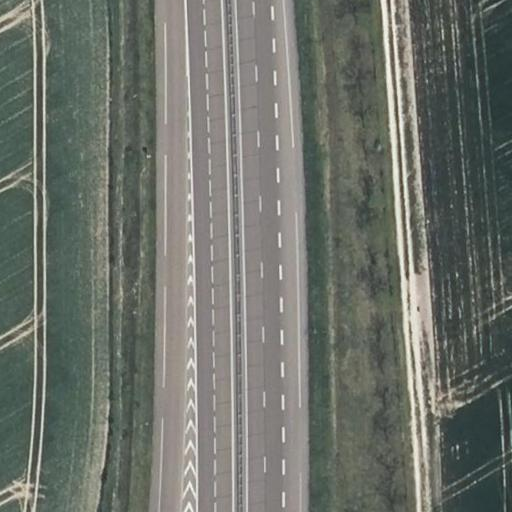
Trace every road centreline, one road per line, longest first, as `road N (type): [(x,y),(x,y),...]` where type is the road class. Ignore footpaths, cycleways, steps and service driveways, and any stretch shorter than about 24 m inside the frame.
road 1 (track): [(80,511),(93,418),(89,0)]
road 2 (motorway): [(177,0),(188,215),(174,511)]
road 3 (motorway): [(206,0),(225,344),(224,511)]
road 4 (track): [(423,511),(407,0)]
road 5 (motorway): [(262,511),(251,0)]
